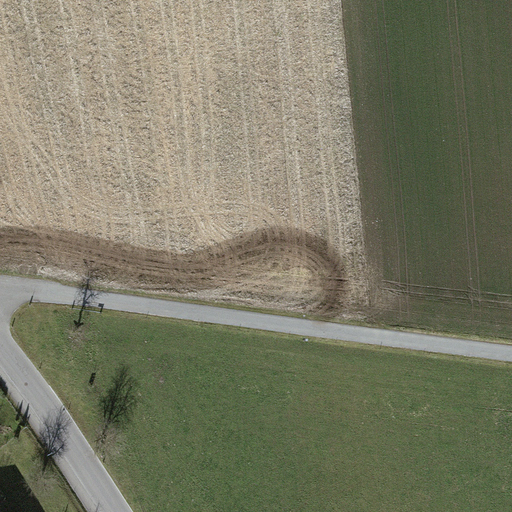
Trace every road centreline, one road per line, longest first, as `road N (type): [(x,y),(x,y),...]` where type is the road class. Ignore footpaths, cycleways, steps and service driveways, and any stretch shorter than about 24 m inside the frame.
road 1 (track): [(511,349),(0,286)]
road 2 (unclassified): [(0,356),(106,511)]
